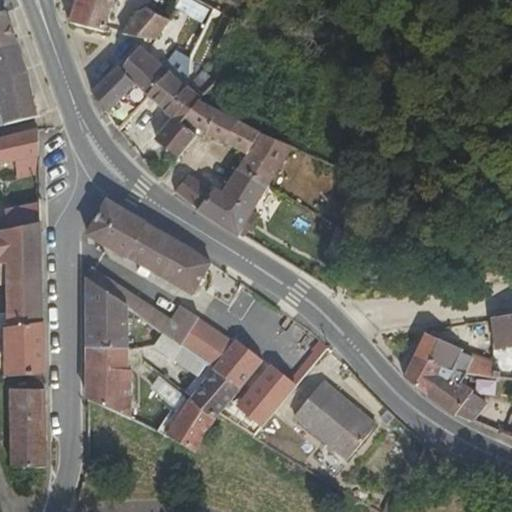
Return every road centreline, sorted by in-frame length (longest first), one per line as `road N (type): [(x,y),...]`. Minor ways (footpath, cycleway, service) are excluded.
road 1 (primary): [(104,162),(337,325),(426,421),(511,466)]
road 2 (unclassified): [(104,162),(67,231),(72,458),(58,511)]
road 3 (primary): [(37,0),(104,162)]
